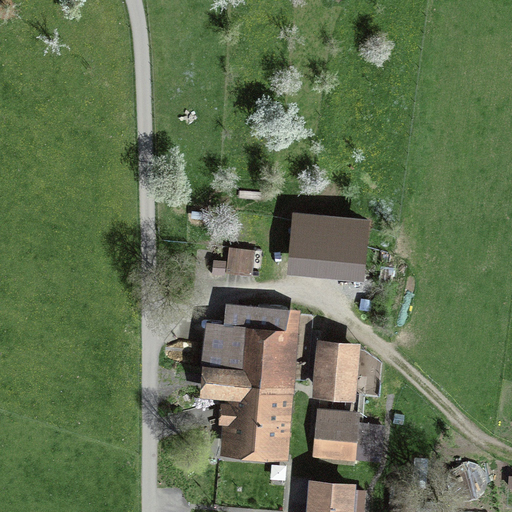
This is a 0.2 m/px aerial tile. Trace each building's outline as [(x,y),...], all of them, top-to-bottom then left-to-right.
[(369,221),(292,214),(287,275),(364,282),(369,221)] [(229,247),(226,273),(251,276),(254,250),(229,247)] [(233,330),(232,348),(240,348),(238,373),(207,370),(206,390),(237,392),(232,445),(276,449),(287,312),(228,308),(226,329),(233,330)] [(353,348),(323,345),(319,390),(349,393),(353,348)] [(357,423),(321,419),(318,454),(354,457),(357,423)] [(348,511),(351,487),(313,484),(311,505),(318,505),(317,511),(348,511)]
